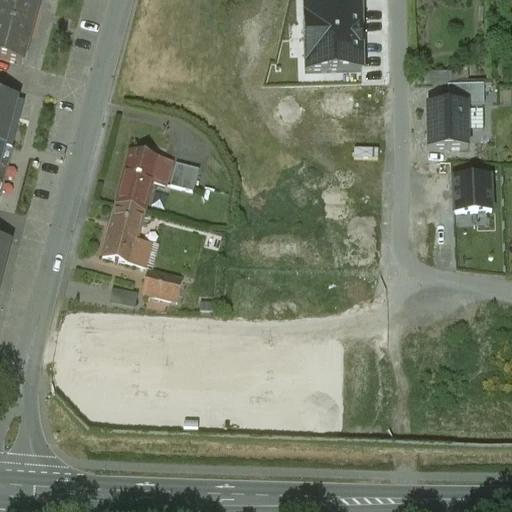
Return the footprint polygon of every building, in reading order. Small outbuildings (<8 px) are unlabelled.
[(29,7),(0,0),(0,59),(21,65),(36,9),(29,7)] [(333,0),(334,9),(358,9),(358,0),(333,0)] [(360,73),(358,9),(334,9),(303,10),(305,75),(360,73)] [(447,89),(447,109),(466,109),(483,109),(483,89),(447,89)] [(15,102),(0,98),(0,148),(10,151),(17,127),(10,125),(15,102)] [(447,109),(425,110),(426,153),(467,153),(466,109),(447,109)] [(168,152),(143,145),(139,158),(164,165),(168,152)] [(0,148),(0,191),(10,151),(0,148)] [(139,158),(129,156),(116,207),(144,215),(152,184),(165,187),(171,167),(164,165),(139,158)] [(199,172),(176,166),(170,188),(193,194),(199,172)] [(490,180),(451,182),(453,218),(492,216),(490,180)] [(144,215),(116,207),(102,259),(146,271),(152,248),(136,244),(144,215)] [(0,276),(8,246),(0,243),(0,276)] [(182,283),(149,275),(143,297),(177,305),(182,283)]
